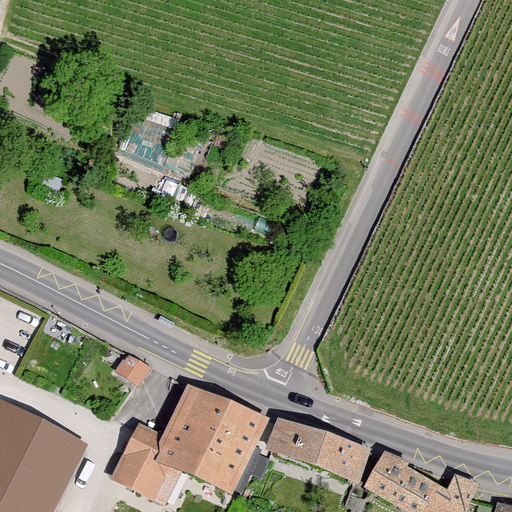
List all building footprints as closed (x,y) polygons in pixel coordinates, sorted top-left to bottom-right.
[(129,358),(119,375),(139,387),(149,370),(129,358)] [(265,423),(193,390),(168,443),(141,431),(138,436),(133,434),(122,458),(126,459),(115,483),(156,502),(171,469),(231,497),(265,423)] [(55,511),(84,451),(0,408),(0,511),(55,511)] [(372,454),(283,424),(271,454),(361,485),(372,454)] [(471,511),(480,492),(458,482),(451,497),(411,474),(413,469),(388,459),(371,491),(407,511),(471,511)]
